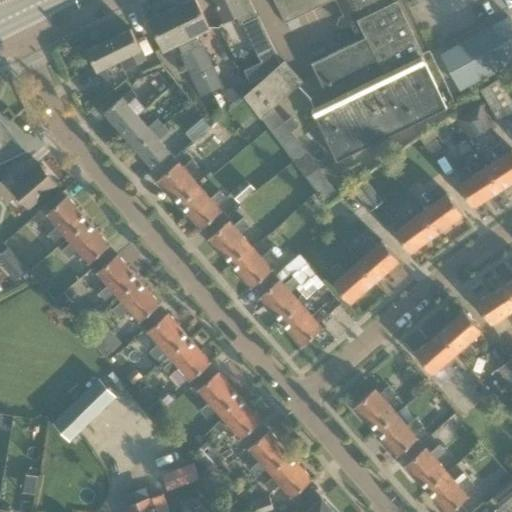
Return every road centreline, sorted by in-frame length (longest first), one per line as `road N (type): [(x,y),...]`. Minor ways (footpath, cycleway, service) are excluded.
road 1 (residential): [(297,403),(61,127),(23,45)]
road 2 (residential): [(297,403),(511,233)]
road 3 (residential): [(392,511),(297,403)]
